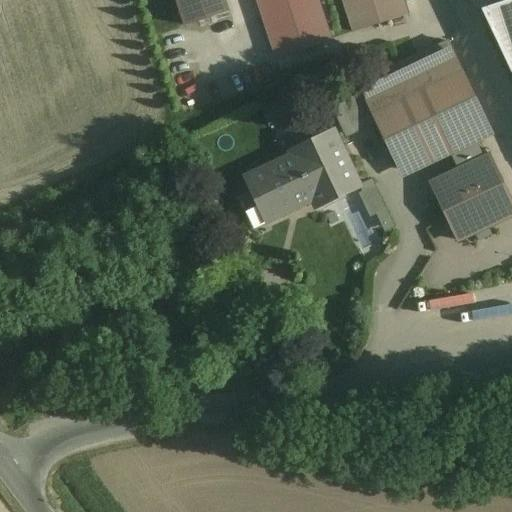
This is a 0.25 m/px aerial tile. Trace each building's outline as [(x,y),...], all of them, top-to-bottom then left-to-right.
[(220,0),(174,0),(189,40),(230,26),(220,0)] [(309,0),(256,0),(278,61),(325,45),(309,0)] [(395,0),(342,0),(355,36),(402,20),(395,0)] [(511,7),(511,0),(470,0),(477,20),(511,7)] [(488,124),(450,42),(357,85),(360,95),(333,109),(346,136),(373,123),(397,169),(488,124)] [(511,133),(511,58),(495,69),(506,90),(490,99),(511,133)] [(304,90),(267,104),(275,124),(286,120),(292,134),(317,125),(304,90)] [(251,186),(258,201),(268,222),(272,231),(318,209),(321,217),(365,195),(338,142),(295,162),(296,165),(251,186)] [(484,144),(459,152),(463,163),(487,155),(484,144)] [(511,210),(488,162),(433,188),(462,248),(511,224),(511,210)] [(253,229),(268,222),(258,201),(243,208),(253,229)]
